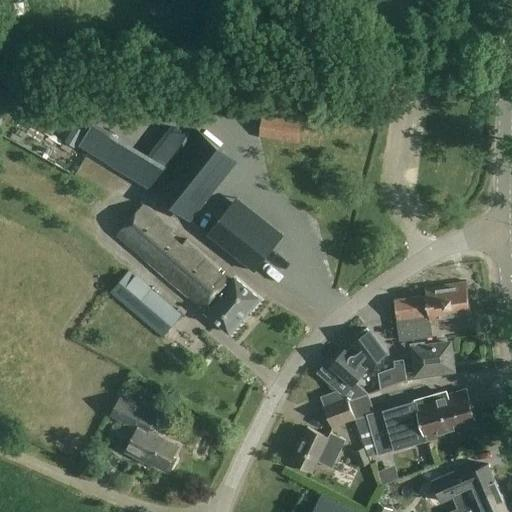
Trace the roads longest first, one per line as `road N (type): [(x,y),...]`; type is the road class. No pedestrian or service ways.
road 1 (residential): [(221,511),(274,395),(329,328)]
road 2 (residential): [(329,328),(425,257),(502,230)]
road 3 (tertiary): [(502,230),(511,44)]
road 4 (residential): [(157,511),(0,447)]
